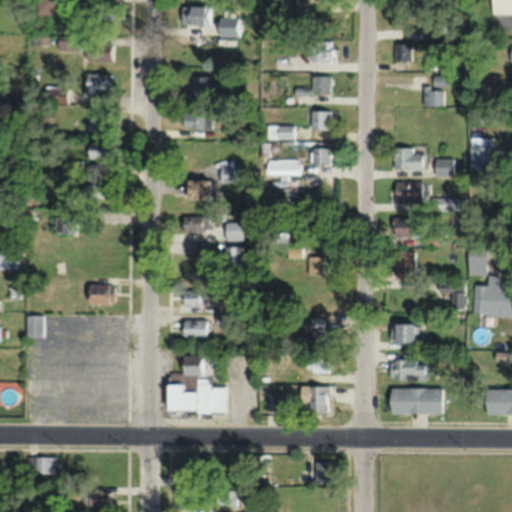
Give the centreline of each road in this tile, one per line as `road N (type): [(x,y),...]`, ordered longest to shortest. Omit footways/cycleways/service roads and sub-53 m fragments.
road 1 (residential): [(362,511),(368,0)]
road 2 (residential): [(0,432),(511,436)]
road 3 (residential): [(149,511),(152,0)]
